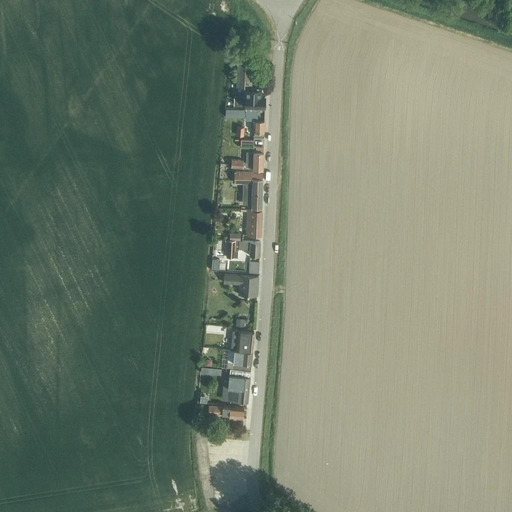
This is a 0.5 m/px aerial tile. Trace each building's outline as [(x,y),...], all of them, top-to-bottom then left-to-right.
[(251,86),(252,63),(238,63),(237,85),(251,86)] [(245,97),(234,97),(234,105),(265,106),(265,95),(261,94),(262,88),(245,88),(245,97)] [(254,132),(254,136),(256,136),(264,136),(264,120),(256,120),(254,120),(254,121),(254,132)] [(243,168),(256,169),(263,169),(264,151),(263,151),(263,147),(256,147),(256,151),(246,151),(246,161),(243,161),(244,160),(231,159),(231,167),(243,168)] [(263,173),(235,172),(235,183),(243,183),(242,203),(252,203),(252,207),(262,208),(263,173)] [(247,234),(256,235),(261,235),(262,211),(252,211),(252,210),(248,209),(247,234)] [(260,241),(256,241),(227,240),(227,257),(238,257),(238,248),(250,249),(249,255),(260,256),(260,241)] [(257,295),(258,275),(256,275),(240,274),(224,273),(223,282),(239,284),(239,294),(256,295),(257,295)] [(232,329),(231,349),(236,349),(236,350),(252,351),(253,339),(254,331),(232,329)] [(224,355),(225,348),(212,347),(212,355),(224,355)] [(229,349),(227,368),(230,368),(233,368),(247,370),(250,370),(251,363),(252,351),(236,350),(236,349),(231,349),(229,349)] [(224,380),(224,387),(228,392),(227,399),(234,400),(238,401),(247,401),(249,389),(250,377),(250,370),(247,370),(233,368),(230,368),(229,381),(224,380)] [(229,417),(243,418),(244,407),(215,405),(209,404),(208,413),(215,413),(229,414),(229,417)]
